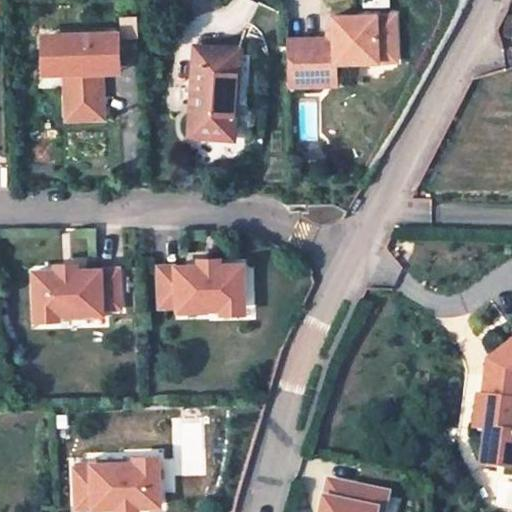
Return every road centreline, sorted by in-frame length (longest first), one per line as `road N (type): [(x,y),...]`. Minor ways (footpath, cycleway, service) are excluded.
road 1 (residential): [(346,259),(265,225),(186,210),(0,210)]
road 2 (unclassified): [(346,259),(484,0)]
road 3 (unclassified): [(261,511),(293,355),(346,259)]
